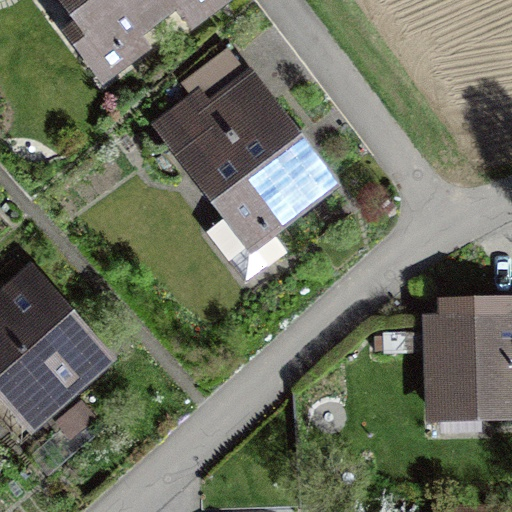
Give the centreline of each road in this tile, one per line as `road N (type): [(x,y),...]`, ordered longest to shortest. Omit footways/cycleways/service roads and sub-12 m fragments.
road 1 (residential): [(120,511),(420,236)]
road 2 (residential): [(420,236),(427,193),(277,0)]
